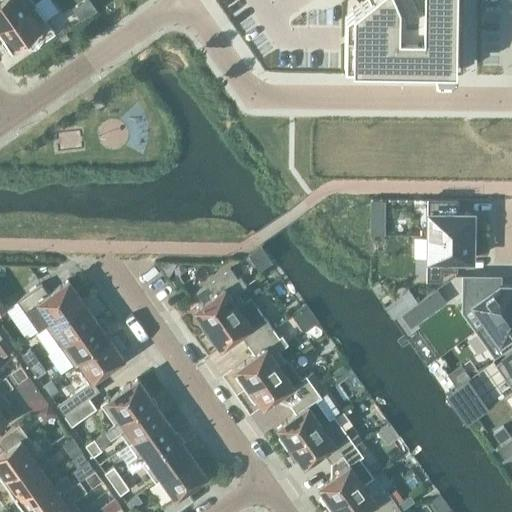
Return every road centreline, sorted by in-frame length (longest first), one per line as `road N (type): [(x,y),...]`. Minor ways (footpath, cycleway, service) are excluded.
road 1 (unclassified): [(186,0),(254,95),(511,98)]
road 2 (residential): [(263,482),(106,259)]
road 3 (unclassified): [(7,118),(182,0)]
